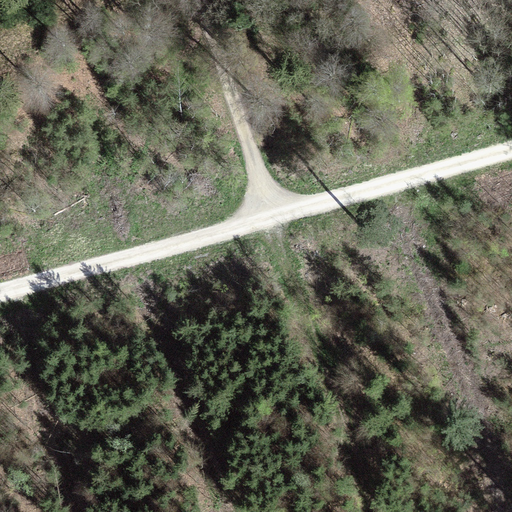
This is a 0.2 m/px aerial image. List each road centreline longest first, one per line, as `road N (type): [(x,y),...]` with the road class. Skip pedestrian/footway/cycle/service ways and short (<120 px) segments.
road 1 (track): [(511,151),(0,292)]
road 2 (track): [(273,215),(196,0)]
